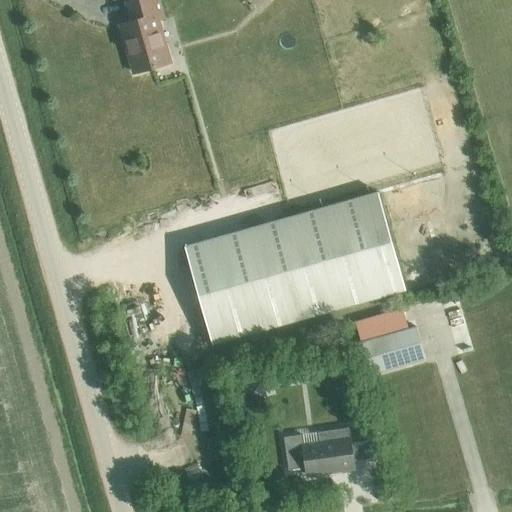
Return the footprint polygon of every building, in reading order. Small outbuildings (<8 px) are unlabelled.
[(158,21),(165,19),(159,0),(132,0),(125,2),(131,22),(120,25),(134,73),(170,63),(158,21)] [(405,83),(410,125),(419,124),(420,131),(435,129),(429,80),(405,83)] [(185,247),(212,344),(406,289),(378,192),(291,217),(185,247)] [(358,343),(368,375),(426,358),(416,327),(358,343)] [(349,337),(327,342),(330,355),(352,349),(349,337)] [(228,402),(214,357),(205,360),(219,405),(228,402)] [(348,359),(331,364),(334,374),(351,370),(348,359)] [(261,381),(241,386),(246,406),(265,402),(261,381)] [(304,434),(284,437),(289,469),(306,466),(307,475),(354,468),(353,461),(376,457),(372,429),(350,433),(349,428),(318,432),(319,443),(305,445),(304,434)]
